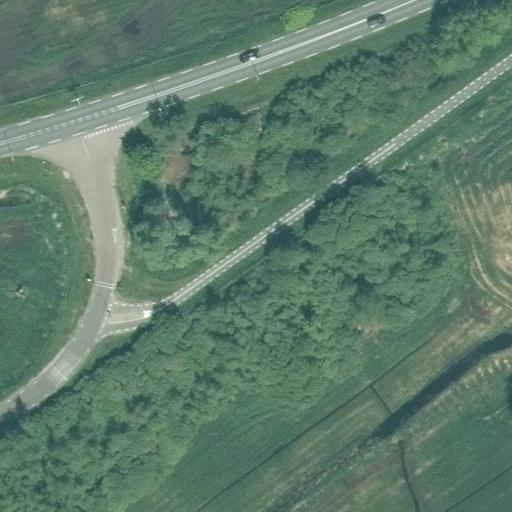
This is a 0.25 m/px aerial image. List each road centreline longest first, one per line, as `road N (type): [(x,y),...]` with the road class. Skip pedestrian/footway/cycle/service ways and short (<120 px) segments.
road 1 (primary): [(77,121),(413,0)]
road 2 (tertiary): [(0,417),(74,354),(100,296),(107,236),(77,121)]
